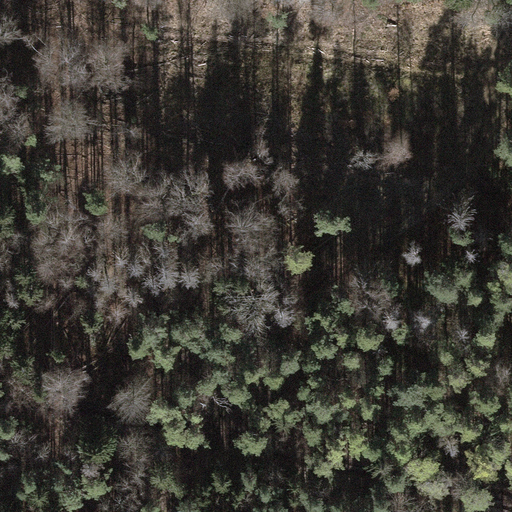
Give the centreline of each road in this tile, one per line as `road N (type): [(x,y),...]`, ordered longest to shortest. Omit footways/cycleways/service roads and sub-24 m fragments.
road 1 (track): [(177,511),(262,339),(454,187),(511,40)]
road 2 (track): [(0,386),(233,431),(511,502)]
